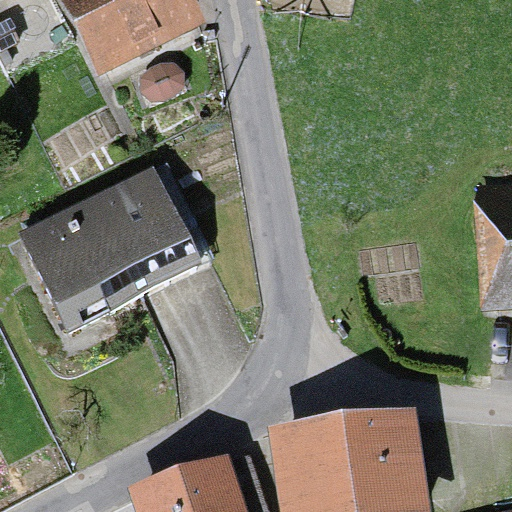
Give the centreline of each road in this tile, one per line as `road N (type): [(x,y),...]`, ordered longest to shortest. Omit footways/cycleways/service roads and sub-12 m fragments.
road 1 (residential): [(282,361),(287,275),(238,0)]
road 2 (residential): [(69,511),(228,420),(257,398),(282,361)]
road 3 (residential): [(282,361),(365,388),(511,409)]
